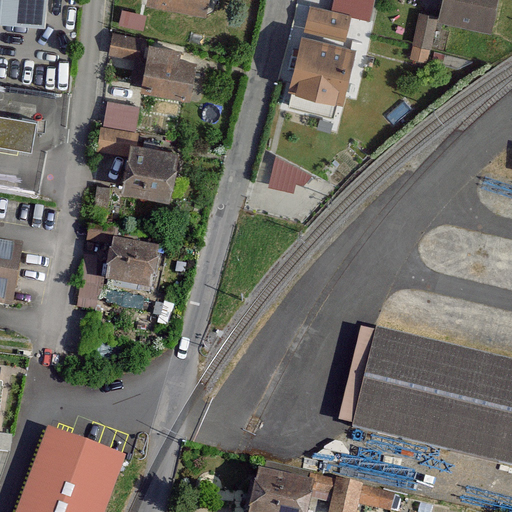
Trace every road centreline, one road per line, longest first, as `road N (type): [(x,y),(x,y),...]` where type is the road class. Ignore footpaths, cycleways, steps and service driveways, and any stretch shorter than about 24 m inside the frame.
road 1 (residential): [(151,511),(278,0)]
road 2 (residential): [(44,396),(97,0)]
